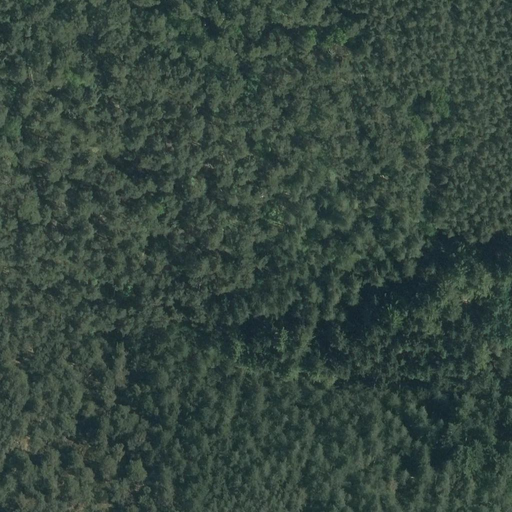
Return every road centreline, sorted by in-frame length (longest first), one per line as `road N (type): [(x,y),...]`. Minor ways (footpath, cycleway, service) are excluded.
road 1 (track): [(0,54),(69,83),(105,87),(129,132),(160,150),(209,153),(244,136),(298,136),(350,153),(422,209)]
road 2 (track): [(440,247),(511,411)]
